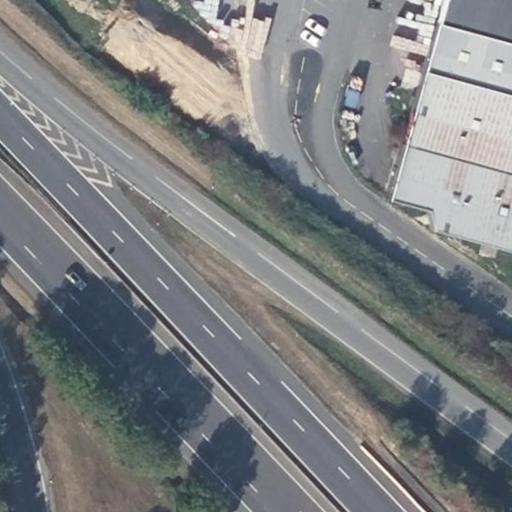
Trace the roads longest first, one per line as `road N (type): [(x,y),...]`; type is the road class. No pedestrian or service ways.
road 1 (trunk): [(511,468),(388,390),(93,149),(0,61)]
road 2 (trunk): [(373,511),(0,119)]
road 3 (trunk): [(0,215),(278,511)]
road 4 (trunk): [(0,368),(35,511)]
